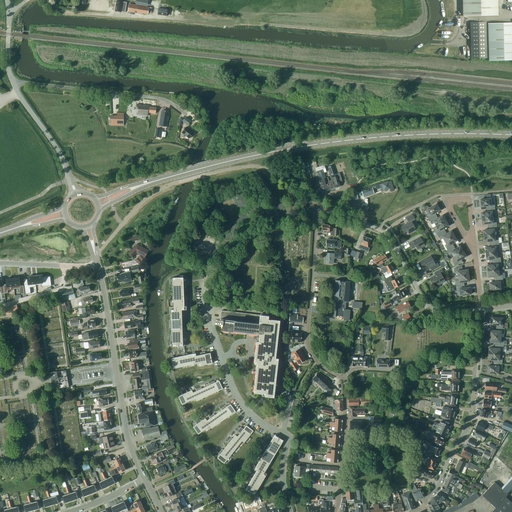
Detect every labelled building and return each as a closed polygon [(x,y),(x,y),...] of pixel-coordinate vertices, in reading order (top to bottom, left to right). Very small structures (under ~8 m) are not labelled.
[(462,0),(463,16),(499,15),(498,0),(462,0)] [(115,11),(125,13),(127,3),(117,1),(115,11)] [(128,12),(142,14),(142,13),(148,14),(149,7),(129,3),(128,12)] [(487,58),(486,25),(486,22),(470,22),(471,59),(487,58)] [(511,22),(488,24),(489,61),(511,60),(511,22)] [(148,113),(156,113),(156,108),(148,107),(149,106),(137,104),(136,115),(148,116),(148,113)] [(159,126),(167,127),(169,113),(168,112),(168,110),(163,110),(163,111),(162,111),(159,126)] [(124,113),(117,113),(117,116),(110,115),(110,126),(124,126),(124,113)] [(191,122),(191,121),(186,117),(182,121),(183,121),(187,125),(188,125),(191,122)] [(182,133),(189,139),(194,133),(186,127),(182,133)] [(155,137),(161,138),(163,130),(156,128),(155,137)] [(324,173),(327,172),(324,165),(315,168),(317,175),(318,175),(324,173)] [(324,173),(318,175),(317,175),(322,188),(323,188),(324,192),(329,190),(327,182),(326,178),(324,173)] [(332,180),(335,188),(340,186),(336,175),(331,176),(332,180)] [(332,180),(329,181),(328,177),(326,178),(327,182),(329,190),(335,188),(332,180)] [(381,184),(377,185),(378,187),(381,187),(382,191),(390,188),(390,191),(394,190),(391,181),(385,183),(385,182),(382,184),(381,184)] [(372,188),(362,192),(364,197),(374,193),(372,188)] [(488,209),(495,208),(494,203),(491,203),(491,199),(480,200),(481,207),(487,206),(488,209)] [(440,210),(436,204),(427,209),(426,207),(422,209),(426,216),(427,215),(429,220),(436,216),(434,214),(440,210)] [(482,219),(493,217),(492,214),(496,214),(495,208),(488,209),(488,212),(481,213),(482,219)] [(401,228),(404,233),(407,231),(409,234),(416,230),(412,222),(415,220),(412,214),(406,218),(409,223),(401,228)] [(436,226),(446,221),(443,216),(437,219),(436,216),(429,220),(432,224),(435,223),(436,226)] [(490,227),(497,226),(496,221),(493,221),(493,217),(482,219),(483,224),(489,224),(490,227)] [(438,235),(444,232),(443,229),(448,226),(446,221),(436,226),(438,229),(435,230),(438,235)] [(335,228),(332,228),(332,226),(328,226),(328,225),(323,225),(322,230),(325,231),(325,232),(328,232),(333,232),(332,235),(334,235),(338,236),(338,229),(335,228)] [(484,236),(495,235),(494,232),(497,231),(497,226),(490,227),(490,230),(483,230),(484,236)] [(445,241),(454,236),(451,231),(446,234),(444,232),(438,235),(440,240),(443,238),(445,241)] [(492,244),(499,243),(498,238),(495,238),(495,235),(484,236),(485,242),(491,241),(492,244)] [(365,247),(368,248),(371,239),(363,236),(359,246),(365,248),(365,247)] [(446,251),(453,247),(451,244),(457,241),(454,236),(445,241),(447,244),(445,245),(447,250),(446,251)] [(420,237),(410,243),(412,248),(416,246),(418,250),(425,246),(420,237)] [(486,254),(497,253),(496,249),(499,249),(499,243),(492,244),(492,247),(485,248),(486,254)] [(135,260),(139,264),(145,257),(148,251),(137,245),(129,253),(132,257),(136,253),(141,255),(135,260)] [(454,257),(463,251),(460,246),(454,250),(453,247),(446,251),(449,255),(452,254),(454,257)] [(341,256),(342,256),(342,253),(334,251),(334,254),(326,253),(325,263),(334,264),(334,259),(341,259),(341,256)] [(463,251),(454,257),(455,260),(453,261),(455,266),(462,262),(460,260),(466,257),(463,251)] [(494,262),(501,261),(500,256),(497,256),(497,253),(486,254),(487,260),(493,259),(494,262)] [(373,262),(375,261),(378,266),(383,262),(383,261),(387,259),(385,255),(383,256),(382,256),(380,257),(379,256),(372,260),(373,262)] [(420,262),(423,267),(427,265),(428,268),(430,268),(432,271),(440,267),(437,263),(435,264),(431,256),(420,262)] [(488,271),(499,270),(498,267),(501,266),(501,261),(494,262),(494,265),(487,266),(488,271)] [(385,267),(381,269),(384,273),(386,278),(392,275),(391,272),(394,271),(390,264),(384,267),(385,267)] [(458,277),(469,276),(468,270),(461,271),(461,267),(454,269),(454,274),(458,273),(458,277)] [(443,272),(442,269),(434,273),(436,276),(430,279),(433,284),(436,282),(438,285),(445,281),(441,274),(443,272)] [(499,274),(499,270),(488,271),(489,277),(495,276),(495,279),(503,279),(505,278),(504,273),(499,274)] [(126,281),(127,282),(132,281),(130,272),(121,274),(117,275),(119,283),(126,281)] [(42,275),(35,276),(36,284),(41,283),(42,287),(51,286),(50,277),(42,278),(42,275)] [(28,284),(25,285),(26,294),(31,294),(30,287),(36,287),(36,284),(35,276),(27,277),(28,284)] [(391,276),(385,279),(384,280),(388,287),(387,289),(389,292),(401,285),(397,278),(393,280),(391,276)] [(456,286),(463,285),(463,282),(469,281),(469,276),(458,277),(458,280),(455,281),(456,286)] [(20,277),(13,278),(14,289),(21,288),(21,295),(25,294),(24,285),(21,286),(20,277)] [(180,311),(184,310),(184,309),(186,309),(186,306),(183,306),(183,302),(186,301),(186,297),(182,296),(182,288),(186,287),(185,282),(182,282),(182,277),(173,278),(174,309),(171,309),(173,346),(185,346),(185,343),(182,343),(181,334),(185,333),(184,329),(181,329),(181,320),(184,319),(184,314),(180,314),(180,311)] [(7,284),(4,285),(5,293),(8,293),(8,291),(14,290),(14,289),(13,278),(6,279),(7,284)] [(503,279),(495,279),(496,282),(489,283),(490,290),(501,289),(500,284),(503,284),(503,279)] [(346,301),(349,302),(350,282),(346,281),(346,282),(340,282),(340,281),(335,280),(334,301),(336,301),(336,308),(324,307),(323,316),(336,317),(336,315),(344,316),(344,320),(349,321),(350,310),(345,309),(346,301)] [(463,285),(456,286),(457,291),(460,291),(460,296),(471,294),(470,287),(464,288),(463,285)] [(89,286),(84,287),(83,286),(78,288),(80,295),(86,294),(85,293),(91,291),(89,286)] [(405,297),(402,290),(396,293),(398,296),(393,298),(395,301),(399,298),(400,300),(405,297)] [(91,298),(91,297),(84,299),(83,300),(83,299),(81,300),(81,302),(80,302),(79,303),(79,304),(79,305),(80,305),(80,306),(81,306),(82,305),(83,307),(88,305),(88,303),(93,302),(92,297),(91,298)] [(130,306),(132,306),(132,303),(140,302),(139,297),(131,299),(128,299),(128,300),(125,300),(125,301),(121,301),(122,307),(126,306),(126,307),(130,306)] [(393,306),(390,300),(380,305),(381,312),(393,306)] [(61,303),(64,312),(71,310),(68,301),(61,303)] [(411,307),(408,301),(407,301),(408,301),(400,305),(396,307),(399,313),(411,307)] [(5,308),(7,315),(19,311),(17,305),(5,308)] [(80,318),(84,318),(87,317),(87,315),(95,313),(94,307),(83,308),(84,311),(79,311),(80,318)] [(123,312),(124,319),(137,317),(136,310),(123,312)] [(222,311),(221,318),(219,326),(222,326),(221,331),(259,335),(259,336),(258,336),(256,336),(254,337),(256,341),(257,341),(254,363),(257,364),(254,392),(263,393),(262,396),(274,397),(278,358),(276,358),(280,320),(268,319),(269,316),(260,315),(222,311)] [(303,318),(304,318),(304,317),(298,317),(298,315),(292,314),(290,314),(290,322),(303,323),(303,321),(303,318)] [(497,328),(505,329),(505,323),(502,323),(502,318),(491,317),(491,325),(497,325),(497,328)] [(84,324),(84,325),(85,330),(89,329),(89,328),(96,326),(95,319),(87,321),(88,323),(84,324)] [(504,334),(505,329),(497,328),(497,331),(490,331),(490,336),(501,337),(501,334),(504,334)] [(293,342),(302,342),(302,333),(293,333),(293,342)] [(501,341),(501,337),(490,336),(490,342),(496,343),(496,346),(503,346),(504,341),(501,341)] [(130,348),(131,349),(139,348),(138,340),(129,342),(130,343),(127,343),(128,348),(130,348)] [(99,341),(95,342),(95,341),(88,342),(89,349),(94,349),(94,348),(100,347),(99,341)] [(503,352),(503,346),(496,346),(496,349),(489,348),(489,354),(500,355),(500,351),(503,352)] [(292,367),(296,365),(293,361),(295,359),(303,354),(300,348),(291,354),(294,357),(288,361),(292,367)] [(141,359),(146,359),(146,356),(147,356),(146,352),(137,353),(137,350),(129,352),(130,358),(137,357),(137,359),(141,359)] [(192,354),(192,355),(188,356),(187,353),(183,354),(183,357),(174,359),(173,356),(171,356),(171,360),(173,368),(197,363),(198,366),(212,363),(211,354),(206,355),(205,352),(200,353),(200,356),(196,357),(195,353),(192,354)] [(300,364),(307,360),(303,354),(295,359),(298,365),(299,365),(300,364)] [(499,358),(500,355),(489,354),(488,360),(495,360),(495,363),(502,364),(503,358),(499,358)] [(354,366),(360,366),(360,364),(359,364),(359,357),(351,357),(351,366),(354,366)] [(141,370),(141,365),(139,365),(138,361),(130,362),(132,371),(141,370)] [(502,369),(502,364),(495,363),(495,366),(488,366),(487,373),(498,374),(499,369),(502,369)] [(53,383),(52,383),(53,389),(55,389),(55,392),(63,391),(63,388),(69,387),(66,370),(50,373),(51,380),(52,380),(53,383)] [(149,379),(148,371),(140,372),(140,373),(132,374),(133,379),(134,389),(141,388),(141,387),(142,387),(143,389),(151,388),(149,379)] [(324,392),(329,395),(333,387),(329,385),(331,383),(319,373),(313,379),(325,390),(324,392)] [(212,382),(216,391),(218,390),(219,391),(223,389),(219,381),(215,382),(214,381),(212,382)] [(206,387),(210,395),(214,393),(213,392),(216,391),(212,382),(209,383),(210,385),(206,387)] [(497,384),(485,383),(484,389),(492,390),(492,392),(494,392),(494,393),(496,393),(497,384)] [(206,397),(210,395),(206,387),(202,388),(201,387),(198,389),(203,397),(205,396),(206,397)] [(195,398),(193,393),(192,390),(188,392),(186,389),(184,390),(188,400),(191,399),(191,400),(195,399),(195,398)] [(195,398),(195,399),(196,401),(201,399),(200,398),(203,397),(198,389),(196,390),(197,391),(193,393),(195,398)] [(148,391),(143,392),(143,390),(135,391),(136,399),(140,398),(140,399),(144,398),(144,395),(148,395),(148,391)] [(186,402),(188,400),(184,390),(182,391),(182,395),(178,397),(182,405),(186,403),(186,402)] [(361,406),(372,405),(372,397),(349,398),(349,405),(359,405),(359,401),(361,400),(361,406)] [(443,401),(442,402),(448,403),(448,401),(450,401),(449,405),(456,407),(457,401),(439,398),(431,397),(430,402),(433,402),(436,403),(435,406),(440,407),(442,400),(443,401)] [(337,411),(343,411),(343,400),(335,400),(335,404),(333,404),(333,409),(323,407),(321,412),(333,415),(333,413),(337,413),(337,411)] [(152,407),(145,408),(144,403),(137,404),(138,412),(146,411),(153,410),(152,407)] [(223,407),(229,415),(231,413),(232,414),(236,411),(231,404),(227,407),(225,406),(223,407)] [(442,411),(455,415),(456,409),(448,407),(448,408),(443,406),(442,411)] [(219,413),(224,420),(227,417),(227,416),(229,415),(223,407),(221,409),(222,410),(219,413)] [(357,408),(349,408),(349,417),(357,417),(357,414),(366,413),(366,408),(357,408)] [(488,417),(493,418),(494,414),(489,413),(490,411),(482,409),(480,416),(488,418),(488,417)] [(104,417),(104,420),(111,419),(109,410),(103,411),(103,412),(98,413),(99,421),(103,420),(103,417),(104,417)] [(145,422),(146,426),(156,425),(153,411),(144,413),(144,414),(138,414),(140,423),(145,422)] [(453,420),(455,415),(442,411),(440,416),(445,417),(445,418),(453,420)] [(220,422),(224,420),(219,413),(215,415),(214,414),(212,415),(217,423),(219,421),(220,422)] [(210,426),(212,428),(215,426),(215,425),(217,423),(212,415),(210,417),(210,418),(207,421),(210,426)] [(210,426),(207,421),(205,418),(202,421),(199,419),(197,420),(204,429),(206,428),(207,428),(210,426)] [(103,422),(98,422),(99,426),(99,429),(104,428),(104,430),(112,429),(111,420),(103,421),(103,422)] [(201,431),(204,429),(197,420),(195,421),(197,424),(193,427),(198,434),(202,432),(201,431)] [(351,421),(351,429),(357,429),(357,430),(362,430),(362,421),(351,421)] [(451,426),(441,421),(440,424),(435,421),(433,425),(448,432),(451,426)] [(487,425),(478,421),(476,428),(483,431),(485,427),(492,430),(493,426),(487,424),(487,425)] [(239,429),(248,436),(250,434),(251,435),(253,431),(246,425),(244,429),(240,427),(239,429)] [(446,437),(448,432),(433,425),(432,428),(437,430),(436,432),(446,437)] [(94,426),(87,427),(88,433),(88,436),(95,434),(94,432),(95,432),(94,426)] [(160,436),(166,433),(168,433),(166,430),(160,433),(158,426),(151,428),(150,427),(141,430),(145,441),(154,439),(153,438),(160,436)] [(242,440),(242,441),(244,443),(247,439),(246,438),(248,436),(239,429),(238,431),(240,433),(237,437),(242,440)] [(480,438),(484,440),(486,435),(474,430),(471,436),(479,440),(480,438)] [(442,445),(445,439),(434,434),(434,433),(429,431),(427,435),(429,436),(432,438),(436,439),(435,441),(442,445)] [(276,436),(273,434),(271,436),(274,439),(270,446),(266,445),(264,449),(267,451),(262,459),(259,457),(257,461),(260,464),(259,468),(257,467),(256,470),(258,471),(256,475),(253,474),(250,477),(253,480),(249,487),(245,486),(244,488),(247,490),(255,495),(266,476),(263,474),(283,440),(276,436)] [(103,443),(114,440),(113,435),(102,437),(103,443)] [(242,440),(237,437),(235,435),(232,438),(231,438),(229,440),(237,446),(239,443),(240,444),(242,441),(242,440)] [(476,445),(478,443),(470,438),(467,444),(474,448),(475,445),(476,445)] [(114,440),(103,443),(105,449),(115,446),(114,440)] [(226,446),(233,452),(236,449),(235,448),(237,446),(229,440),(228,442),(229,443),(226,446)] [(158,447),(162,446),(161,444),(160,441),(159,441),(156,443),(156,442),(146,446),(149,453),(159,448),(158,447)] [(166,447),(168,452),(176,448),(173,444),(172,444),(166,447)] [(441,448),(431,445),(429,450),(433,451),(432,454),(438,456),(441,448)] [(231,455),(233,452),(226,446),(224,450),(222,449),(220,451),(228,457),(230,455),(231,455)] [(461,455),(469,459),(472,452),(465,448),(461,455)] [(506,464),(511,456),(511,452),(509,450),(501,459),(506,464)] [(226,459),(228,457),(220,451),(219,453),(220,454),(217,458),(224,463),(227,460),(226,459)] [(151,458),(154,464),(162,461),(160,458),(164,457),(162,452),(158,453),(154,455),(155,456),(151,458)] [(109,455),(103,458),(106,463),(112,460),(109,455)] [(422,460),(435,465),(437,459),(430,457),(429,459),(420,456),(419,459),(422,460)] [(114,469),(115,468),(115,467),(123,464),(120,457),(114,460),(115,463),(113,464),(114,466),(111,468),(112,470),(114,469)] [(164,464),(156,468),(158,472),(160,472),(161,475),(168,472),(167,471),(171,470),(168,463),(170,462),(169,460),(163,462),(164,464)] [(434,470),(435,465),(422,460),(421,462),(428,464),(427,467),(434,470)] [(459,460),(455,470),(461,472),(464,466),(473,470),(474,468),(482,472),(484,469),(469,461),(468,464),(466,463),(459,460)] [(88,463),(82,465),(84,471),(90,468),(88,463)] [(126,470),(123,464),(115,467),(115,468),(117,468),(120,473),(126,470)] [(309,478),(309,470),(305,469),(306,467),(296,466),(295,476),(305,477),(309,478)] [(425,469),(421,467),(419,472),(424,473),(423,475),(431,479),(433,472),(425,469)] [(447,476),(455,479),(456,479),(461,482),(463,479),(457,476),(458,474),(450,470),(447,476)] [(105,478),(106,478),(105,474),(103,475),(105,480),(100,483),(102,489),(109,486),(105,478)] [(454,481),(455,479),(447,476),(445,481),(461,488),(462,485),(454,481)] [(105,478),(109,486),(115,483),(112,477),(107,479),(106,478),(105,478)] [(167,491),(175,488),(173,483),(177,482),(175,479),(167,482),(168,485),(165,487),(167,491)] [(443,485),(451,489),(454,490),(455,487),(456,487),(456,488),(460,490),(461,488),(445,481),(443,485)] [(87,486),(88,485),(87,482),(85,483),(87,488),(81,490),(84,496),(90,494),(87,486)] [(475,482),(473,485),(476,487),(475,488),(478,490),(481,488),(482,485),(475,482)] [(511,511),(511,502),(506,497),(508,494),(507,494),(502,489),(495,482),(482,495),(495,508),(491,511),(511,511)] [(414,484),(411,486),(411,488),(409,489),(411,494),(412,493),(416,501),(425,497),(421,488),(420,489),(419,488),(417,489),(414,484)] [(87,486),(90,494),(97,491),(94,485),(89,487),(88,485),(87,486)] [(450,494),(451,489),(443,485),(441,490),(450,494)] [(177,496),(182,493),(181,490),(177,492),(175,488),(167,491),(170,496),(176,494),(177,496)] [(69,492),(70,492),(69,489),(67,490),(68,495),(63,497),(65,503),(72,500),(69,492)] [(354,499),(353,490),(346,491),(347,500),(348,503),(354,502),(354,501),(354,499)] [(355,506),(356,511),(352,511),(361,511),(361,505),(363,505),(363,504),(362,495),(361,490),(357,490),(358,495),(358,500),(354,501),(354,502),(355,506)] [(447,496),(444,493),(443,493),(440,491),(437,493),(437,494),(440,498),(443,500),(446,503),(448,505),(449,503),(445,498),(447,496)] [(69,492),(72,500),(78,498),(76,492),(71,494),(70,492),(69,492)] [(416,508),(410,492),(402,495),(407,511),(416,508)] [(49,493),(47,494),(49,499),(43,500),(45,507),(52,505),(49,497),(50,496),(49,493)] [(174,506),(182,502),(180,498),(184,497),(182,493),(177,496),(178,498),(172,501),(174,506)] [(440,498),(437,494),(433,497),(433,498),(437,502),(438,501),(440,503),(443,500),(440,498)] [(49,497),(52,505),(58,503),(56,496),(51,498),(50,496),(49,497)] [(393,511),(393,508),(392,508),(390,496),(386,497),(388,507),(383,508),(384,511),(393,511)] [(319,505),(320,505),(320,511),(329,511),(330,509),(329,501),(324,501),(324,497),(319,497),(319,499),(319,505)] [(31,498),(28,499),(30,504),(24,505),(26,511),(32,510),(30,502),(31,501),(31,498)] [(242,508),(258,504),(256,498),(241,502),(242,508)] [(438,504),(440,503),(438,501),(437,502),(433,498),(428,503),(427,504),(429,507),(433,504),(435,506),(438,505),(438,504)] [(135,510),(142,506),(139,500),(134,503),(136,508),(134,509),(135,510)] [(30,502),(32,510),(39,508),(37,502),(32,503),(31,501),(30,502)] [(121,511),(122,511),(121,510),(127,507),(124,502),(118,505),(121,511)] [(184,511),(189,508),(188,505),(184,506),(182,502),(174,506),(177,511),(182,508),(184,511)]
